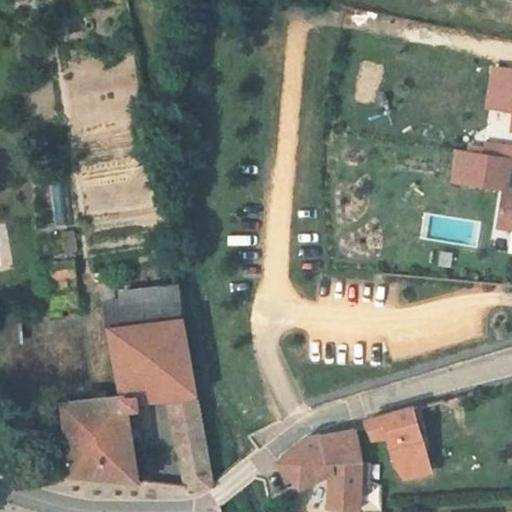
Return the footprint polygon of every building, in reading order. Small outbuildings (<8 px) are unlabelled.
[(511,112),(511,68),(492,65),(485,108),(511,112)] [(499,190),(504,159),(469,154),(464,185),(499,190)] [(504,159),(499,190),(507,191),(507,190),(511,160),(504,159)] [(511,190),(507,190),(507,191),(501,228),(511,229),(511,190)] [(68,264),(69,281),(88,278),(87,261),(68,264)] [(189,295),(120,303),(126,334),(194,327),(189,295)] [(0,346),(21,346),(21,324),(0,323),(0,346)] [(193,490),(215,487),(201,368),(194,327),(126,334),(133,385),(135,401),(76,411),(82,480),(155,487),(143,419),(154,417),(152,409),(179,405),(193,490)] [(406,488),(442,480),(426,414),(381,425),(384,443),(394,443),(406,488)] [(369,435),(321,441),(293,469),(315,492),(317,494),(320,493),(344,472),(342,511),(389,511),(389,493),(380,491),(376,468),(370,467),(369,435)]
